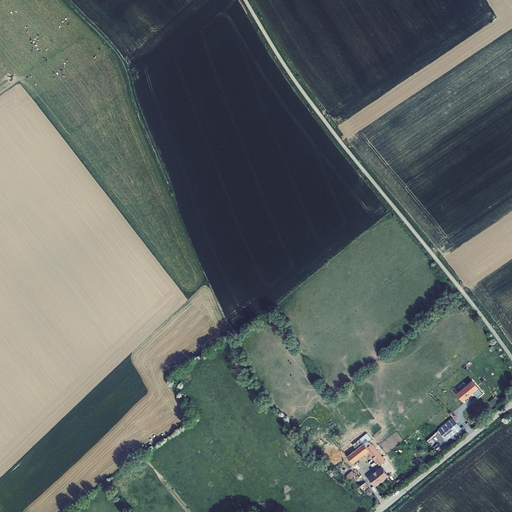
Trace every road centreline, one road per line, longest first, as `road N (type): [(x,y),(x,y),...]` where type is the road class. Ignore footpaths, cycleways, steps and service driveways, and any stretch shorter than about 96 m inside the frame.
road 1 (unclassified): [(245,0),(325,122),(511,359)]
road 2 (unclassified): [(377,511),(511,403)]
